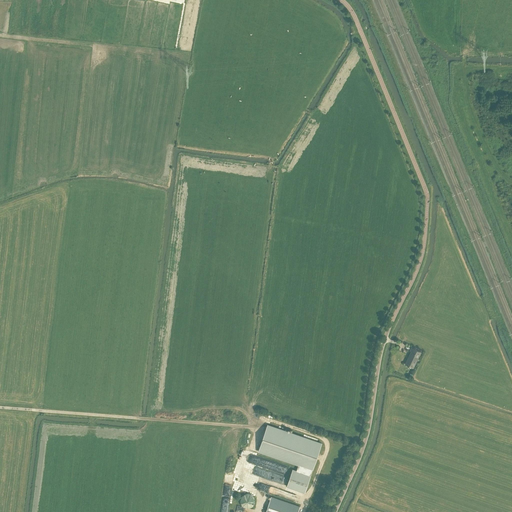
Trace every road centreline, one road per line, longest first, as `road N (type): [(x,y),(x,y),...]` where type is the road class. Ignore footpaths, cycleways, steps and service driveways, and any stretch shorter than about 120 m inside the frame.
road 1 (track): [(303,511),(327,445),(273,420),(251,427),(0,407)]
road 2 (track): [(511,237),(458,97),(459,67),(511,67)]
road 3 (unclassified): [(334,511),(363,446),(389,327)]
road 4 (track): [(511,179),(491,157),(470,107),(465,53)]
